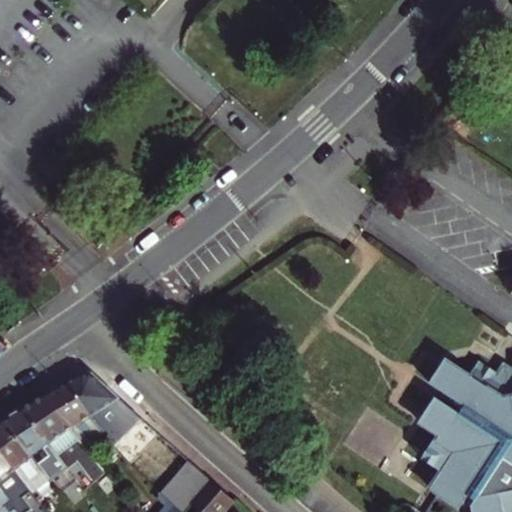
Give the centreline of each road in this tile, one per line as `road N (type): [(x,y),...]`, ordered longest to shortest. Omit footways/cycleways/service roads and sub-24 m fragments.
road 1 (tertiary): [(74,322),(280,164),(442,0)]
road 2 (residential): [(74,322),(289,511)]
